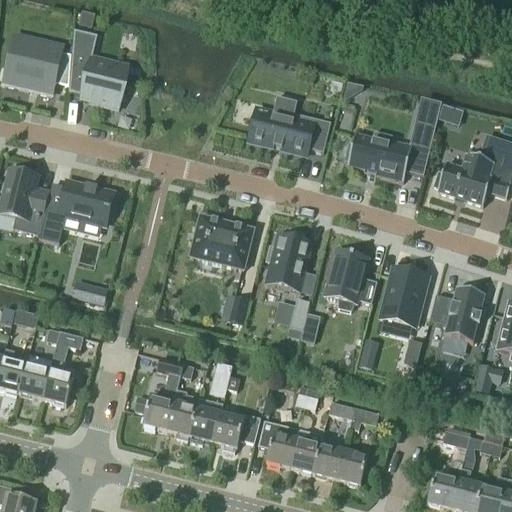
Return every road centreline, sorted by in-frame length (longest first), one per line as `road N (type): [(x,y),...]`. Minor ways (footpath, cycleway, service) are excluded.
road 1 (residential): [(511,263),(0,128)]
road 2 (track): [(511,69),(221,0)]
road 3 (tertiary): [(239,511),(88,473)]
road 4 (residential): [(88,473),(118,348)]
